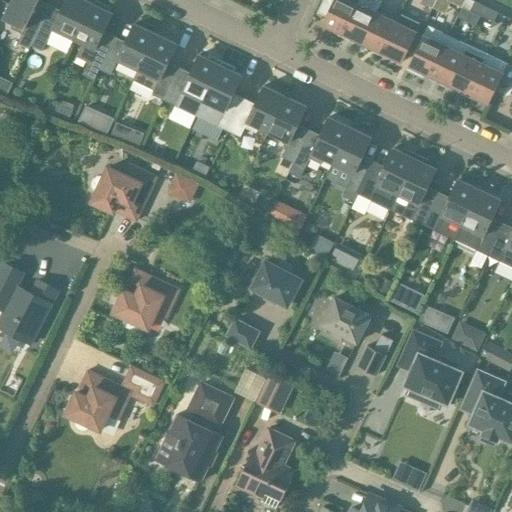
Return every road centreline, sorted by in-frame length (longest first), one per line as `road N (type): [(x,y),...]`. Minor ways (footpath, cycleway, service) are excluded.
road 1 (residential): [(0,494),(119,239)]
road 2 (residential): [(279,49),(511,163)]
road 3 (residential): [(325,464),(358,395),(292,360)]
